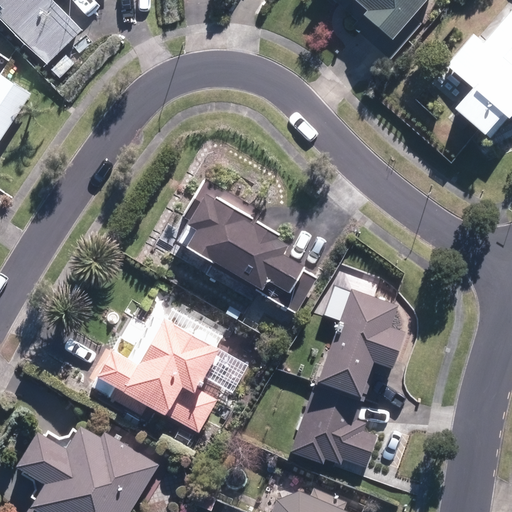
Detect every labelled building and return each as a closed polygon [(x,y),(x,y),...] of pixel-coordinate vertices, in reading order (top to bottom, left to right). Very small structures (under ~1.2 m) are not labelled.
[(1,0),(4,2),(0,5),(0,10),(47,60),(82,27),(57,0),(1,0)] [(337,0),(357,17),(352,23),(391,57),(421,21),(411,12),(420,0),(337,0)] [(511,4),(484,38),(473,29),(446,61),(471,83),(455,102),(486,128),(504,107),(511,113),(511,4)] [(0,135),(31,89),(0,69),(0,135)] [(177,236),(296,310),(318,275),(302,265),(305,261),(283,248),(289,239),(277,232),(281,228),(258,214),(261,209),(206,174),(182,213),(189,217),(177,236)] [(315,380),(364,397),(378,357),(393,363),(407,327),(391,321),(399,300),(352,282),(315,380)] [(230,303),(226,310),(237,316),(240,309),(230,303)] [(202,375),(221,344),(165,311),(137,358),(113,344),(97,370),(90,383),(142,412),(149,401),(199,430),(218,397),(199,385),(205,376),(202,375)] [(356,417),(364,397),(315,380),(290,449),(323,462),(325,456),(340,461),(342,456),(366,465),(378,433),(363,428),(366,420),(356,417)] [(101,433),(80,420),(67,442),(38,425),(16,461),(45,478),(30,501),(23,511),(128,511),(159,462),(104,428),(101,433)] [(366,511),(299,483),(276,492),(267,511),(366,511)]
